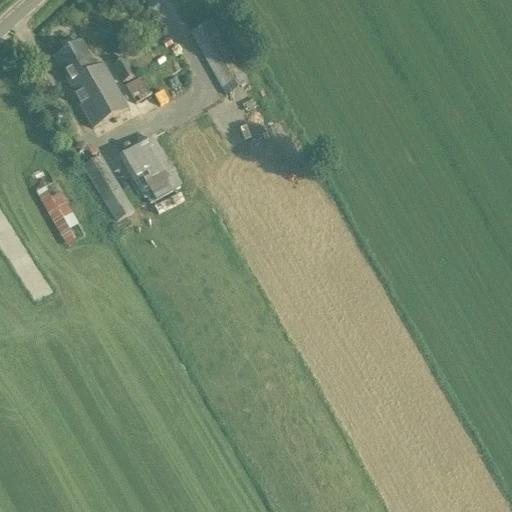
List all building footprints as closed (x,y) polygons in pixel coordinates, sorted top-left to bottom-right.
[(225,97),(248,83),(212,21),(190,35),(225,97)] [(96,69),(81,43),(53,58),(93,130),(128,110),(103,66),(96,69)] [(122,84),(135,77),(124,58),(112,66),(122,84)] [(152,95),(142,78),(125,88),(135,105),(134,105),(142,118),(161,107),(153,94),(152,95)] [(55,111),(49,115),(50,122),(56,125),(62,121),(61,114),(55,111)] [(149,206),(181,188),(153,139),(121,157),(149,206)] [(116,224),(135,213),(100,157),(81,168),(116,224)] [(59,236),(78,226),(48,173),(29,183),(59,236)]
